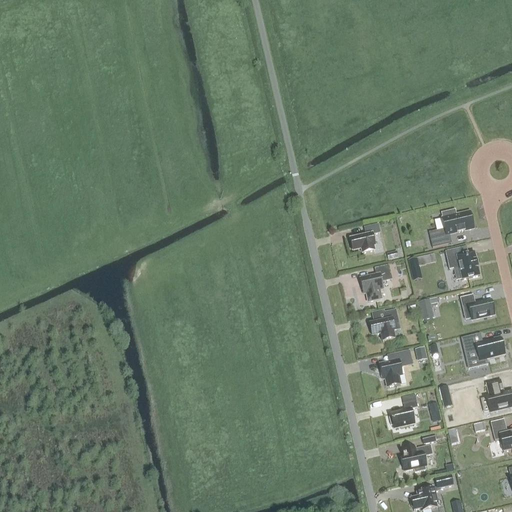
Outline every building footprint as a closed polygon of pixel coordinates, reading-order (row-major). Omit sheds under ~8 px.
[(444,230),(429,234),(432,250),(448,246),(446,237),(474,231),(470,213),(456,216),(455,212),(441,215),(443,219),(441,220),(444,230)] [(352,251),(354,252),(362,250),(363,255),(374,252),(373,248),(375,247),(373,236),(380,234),(378,226),(365,229),(366,235),(359,237),(359,239),(352,240),(353,245),(351,246),(352,251)] [(461,249),(445,253),(449,271),(459,269),(462,282),(479,278),(477,270),(478,269),(476,262),(474,254),(462,257),(461,249)] [(397,259),(395,251),(388,253),(390,261),(397,259)] [(369,304),(382,300),(380,292),(383,291),(381,281),(392,278),(389,267),(375,270),(377,276),(361,280),(364,295),(367,295),(369,304)] [(473,297),(459,300),(461,308),(467,307),(471,322),(494,317),(490,301),(475,305),(473,297)] [(436,300),(419,304),(423,321),(433,319),(430,307),(438,305),(436,300)] [(384,314),(386,320),(378,322),(379,324),(371,325),(372,330),(371,331),(372,336),(374,337),(382,335),(383,343),(395,340),(393,333),(395,332),(393,326),(399,324),(396,311),(384,314)] [(480,336),(461,341),(464,356),(476,353),(479,363),(504,357),(503,350),(501,342),(500,340),(482,345),(480,336)] [(430,348),(432,356),(439,354),(437,346),(430,348)] [(424,349),(415,351),(418,363),(427,361),(424,349)] [(401,386),(399,378),(403,377),(401,367),(413,364),(410,352),(395,356),(396,362),(380,366),(383,381),(386,381),(388,389),(401,386)] [(511,392),(506,394),(503,382),(489,385),(491,397),(488,398),(492,414),(511,409),(511,392)] [(448,396),(446,388),(439,390),(441,398),(448,396)] [(391,415),(392,419),(390,419),(392,427),(394,427),(394,430),(415,426),(412,411),(418,409),(416,402),(404,405),(405,412),(391,415)] [(437,405),(428,407),(430,414),(438,412),(437,405)] [(504,421),(490,424),(494,443),(500,441),(503,454),(511,452),(511,454),(511,433),(507,435),(504,421)] [(423,447),(435,444),(434,436),(421,438),(423,447)] [(424,458),(432,456),(430,447),(411,452),(410,450),(403,451),(404,458),(402,458),(403,459),(400,460),(403,473),(414,470),(414,474),(425,472),(425,468),(426,467),(424,458)] [(417,494),(418,499),(412,501),(412,504),(411,505),(412,509),(414,509),(414,511),(416,511),(421,511),(427,511),(438,510),(435,498),(437,498),(436,493),(441,492),(441,490),(454,487),(451,477),(436,481),(438,489),(417,494)]
